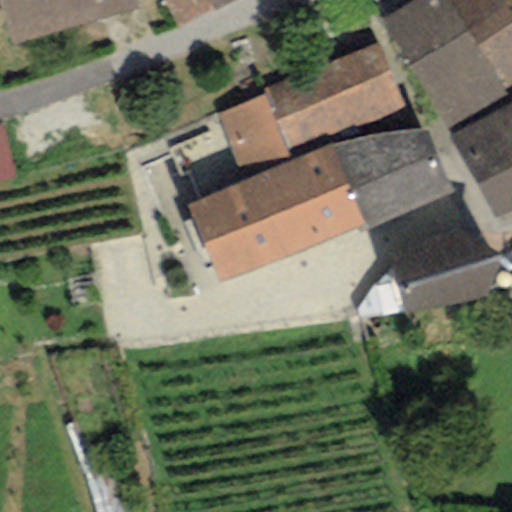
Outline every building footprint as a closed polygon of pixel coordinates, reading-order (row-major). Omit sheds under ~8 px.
[(138,0),(0,0),(0,6),(12,46),(141,8),(138,0)] [(206,0),(212,12),(237,0),(206,0)] [(506,90),(449,0),(416,0),(382,21),(448,126),(506,90)] [(511,0),(449,0),(506,90),(511,86),(511,0)] [(379,43),(264,90),(266,97),(292,162),(333,145),(418,129),(379,43)] [(292,162),(266,97),(218,116),(244,183),(292,162)] [(511,104),(451,136),(494,219),(511,209),(511,104)] [(2,123),(0,123),(0,179),(16,176),(2,123)] [(450,195),(418,129),(333,145),(366,224),(370,230),(450,195)] [(221,285),(366,224),(333,145),(292,162),(244,183),(187,207),(221,285)] [(480,231),(391,255),(406,316),(498,292),(480,231)]
